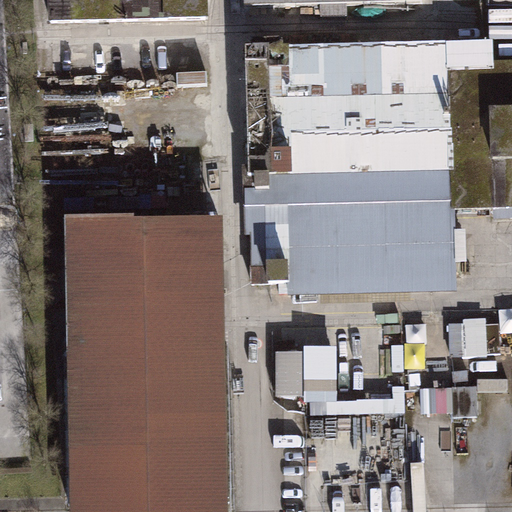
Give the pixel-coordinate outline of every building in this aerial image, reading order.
[(213,0),(49,0),(50,28),(214,22),(213,0)] [(430,0),(253,0),(254,15),(431,13),(430,0)] [(494,39),(243,46),(250,296),(454,290),(452,208),(511,206),(511,56),(495,57),(494,39)] [(180,78),(179,88),(207,89),(208,79),(180,78)] [(230,239),(72,241),(76,511),(233,511),(231,313),(230,239)] [(511,312),(500,313),(501,336),(511,335),(511,312)] [(487,324),(450,325),(451,359),(488,357),(487,324)] [(277,406),(338,407),(338,355),(277,355),(277,406)] [(473,416),(475,396),(444,393),(442,413),(473,416)]
